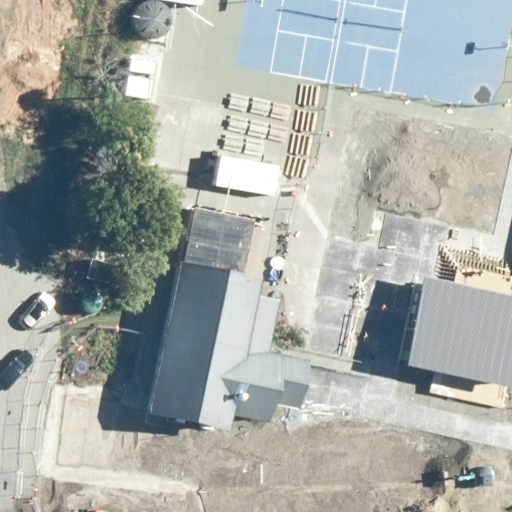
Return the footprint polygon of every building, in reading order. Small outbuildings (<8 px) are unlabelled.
[(161,0),(123,0),(107,113),(144,119),(161,0)] [(511,235),(511,166),(370,141),(349,259),(502,287),(511,235)] [(257,290),(167,273),(136,442),(226,458),(257,290)] [(460,511),(476,428),(397,414),(379,509),(394,511),(460,511)] [(284,431),(269,511),(377,511),(389,450),(284,431)]
